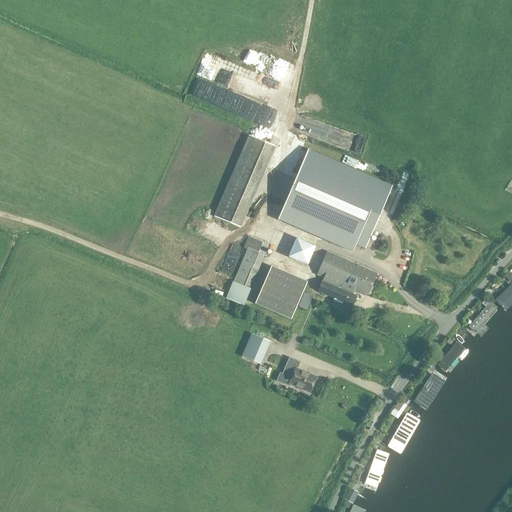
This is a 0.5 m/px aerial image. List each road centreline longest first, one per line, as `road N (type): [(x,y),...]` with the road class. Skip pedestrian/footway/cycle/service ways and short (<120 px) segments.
road 1 (track): [(450,325),(410,301),(384,271),(265,224),(226,241),(197,286),(0,213)]
road 2 (unclassified): [(334,511),(381,419),(429,349),(511,256)]
road 3 (track): [(265,224),(311,0)]
